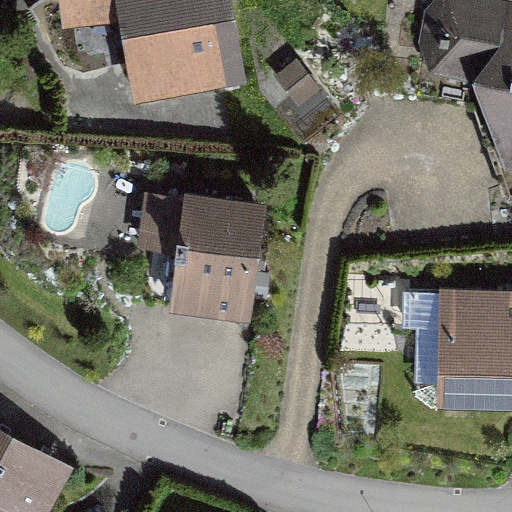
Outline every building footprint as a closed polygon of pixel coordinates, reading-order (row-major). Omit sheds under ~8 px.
[(65,0),(67,11),(123,5),(137,84),(219,70),(206,0),(65,0)] [(439,0),(431,11),(424,50),(476,60),(479,71),(475,95),(489,97),(511,161),(511,10),(499,8),(496,1),(493,0),(439,0)] [(144,292),(243,306),(258,203),(191,194),(190,198),(150,192),(142,245),(150,246),(144,292)] [(511,381),(511,291),(444,289),(441,380),(511,381)] [(0,429),(0,511),(33,511),(61,464),(0,429)]
